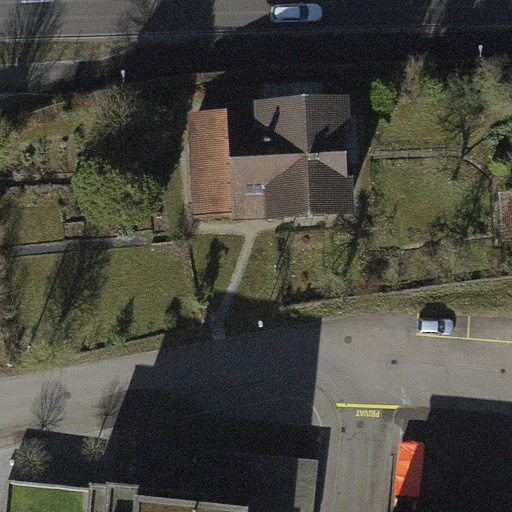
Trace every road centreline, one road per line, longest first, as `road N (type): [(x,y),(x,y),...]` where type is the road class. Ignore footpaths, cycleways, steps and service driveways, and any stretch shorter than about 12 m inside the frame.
road 1 (residential): [(0,406),(380,350),(363,511)]
road 2 (primary): [(0,4),(198,0)]
